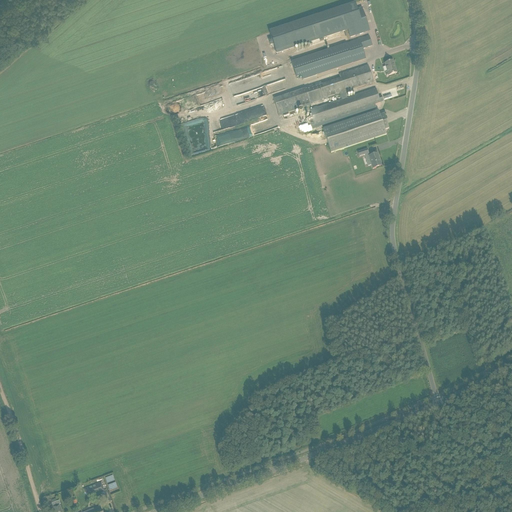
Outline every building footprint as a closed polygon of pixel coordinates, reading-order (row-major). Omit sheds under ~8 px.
[(366,23),(366,22),(362,8),(357,10),(355,5),(269,33),(276,53),(347,30),(350,38),(360,35),(361,34),(362,33),(363,33),(364,32),(365,31),(365,30),(366,28),(366,27),(366,26),(366,25),(366,24),(366,23)] [(366,59),(362,49),(372,46),(369,36),(291,62),(296,78),(301,76),(303,80),(366,59)] [(384,64),(387,72),(385,73),(386,77),(397,73),(393,61),(384,64)] [(339,95),(345,93),(345,92),(373,82),(368,66),(304,87),(305,89),(274,100),(279,116),(311,105),(310,105),(339,95)] [(341,100),(310,111),(311,113),(312,116),(314,123),(309,125),(310,130),(316,128),(316,127),(368,110),(367,107),(383,102),(381,96),(378,97),(375,89),(347,98),(345,93),(339,95),(341,100)] [(202,106),(214,101),(210,90),(198,95),(202,106)] [(241,113),(244,122),(266,116),(263,106),(241,113)] [(378,111),(323,129),(331,153),(386,135),(385,130),(389,129),(384,114),(380,116),(378,111)] [(316,129),(319,139),(325,137),(322,127),(316,129)] [(371,165),(372,169),(381,167),(377,154),(368,156),(368,154),(365,155),(368,166),(371,165)] [(83,488),(85,493),(89,491),(91,495),(103,490),(100,483),(83,488)] [(60,511),(58,506),(60,505),(59,501),(51,504),(53,508),(52,508),(54,511),(60,511)]
